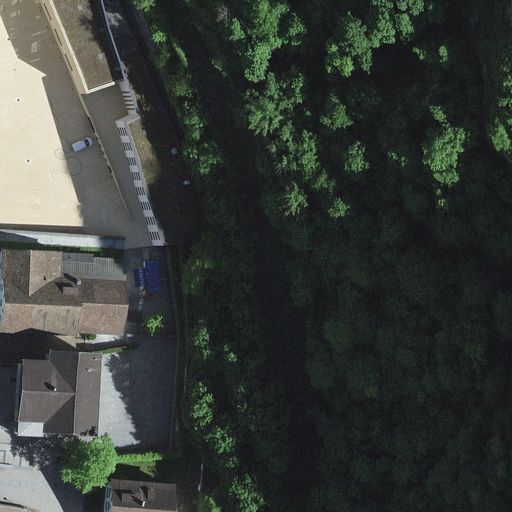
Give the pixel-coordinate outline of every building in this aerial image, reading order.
[(48,0),(86,88),(103,83),(131,74),(140,115),(125,121),(163,239),(217,230),(144,44),(126,0),(48,0)] [(121,256),(10,250),(5,328),(38,330),(117,334),(121,256)] [(48,361),(24,360),(20,421),(45,422),(44,434),(97,437),(102,353),(49,350),(48,361)] [(233,465),(204,462),(200,494),(229,497),(233,465)] [(170,511),(172,486),(115,482),(112,511),(170,511)]
